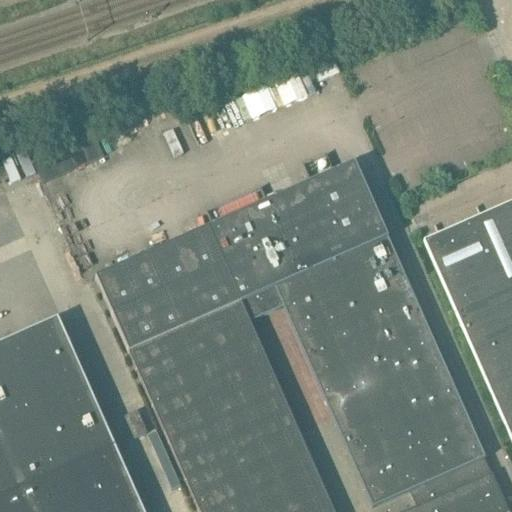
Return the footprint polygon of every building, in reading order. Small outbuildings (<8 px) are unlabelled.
[(307,76),(241,98),(249,120),(314,97),(307,76)] [(81,167),(101,157),(94,142),(74,152),(81,167)] [(489,477),(482,461),(483,461),(402,275),(354,167),(208,232),(249,324),(283,309),(373,510),(409,494),(417,510),(412,511),(506,511),(490,476),(489,477)] [(511,204),(422,244),(511,446),(511,204)] [(332,511),(249,324),(208,232),(96,281),(198,511),(332,511)] [(140,511),(57,322),(0,347),(0,511),(140,511)] [(147,436),(137,414),(125,419),(134,441),(147,436)]
